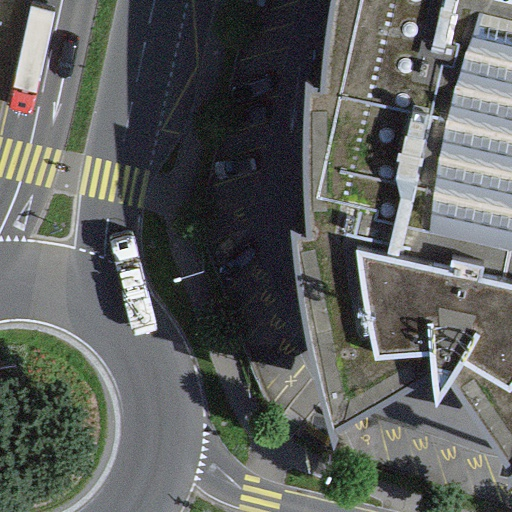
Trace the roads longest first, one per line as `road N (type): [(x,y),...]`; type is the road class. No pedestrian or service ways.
road 1 (primary): [(111,310),(117,185),(157,0)]
road 2 (primary): [(65,0),(36,130),(0,232)]
road 3 (residential): [(287,511),(228,481),(167,432)]
road 4 (primary): [(167,432),(159,377),(111,310)]
